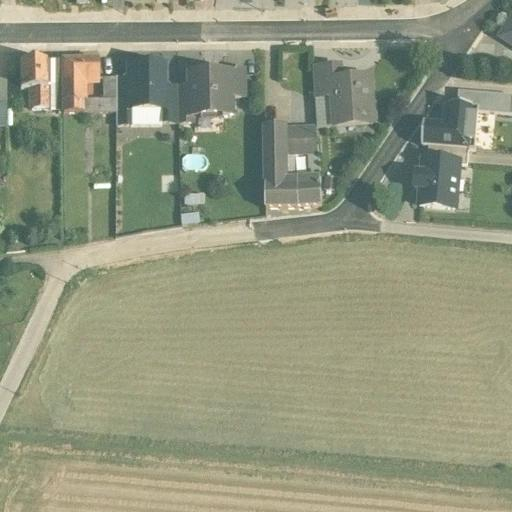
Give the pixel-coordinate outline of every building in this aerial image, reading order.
[(511,24),(502,40),(511,47),(511,24)] [(97,85),(97,63),(61,64),(62,112),(62,117),(83,116),(83,103),(84,103),(84,85),(97,85)] [(45,64),(20,64),(20,93),(45,93),(45,64)] [(61,64),(45,64),(45,93),(45,112),(62,112),(61,64)] [(164,69),(127,69),(127,82),(127,113),(130,113),(161,113),(164,113),(164,90),(164,69)] [(370,82),(343,84),(342,70),(332,71),(334,99),(336,127),(373,125),(370,82)] [(332,71),(313,72),(315,100),(334,99),(332,71)] [(229,77),(193,78),(193,90),(194,119),(196,119),(221,118),(224,121),(229,121),(234,116),(234,109),(231,106),(231,101),(245,101),(244,72),(229,73),(229,77)] [(115,103),(115,82),(103,82),(104,103),(115,103)] [(127,82),(115,82),(115,103),(115,116),(115,128),(130,128),(130,113),(127,113),(127,82)] [(177,90),(164,90),(164,113),(161,113),(161,126),(178,126),(177,90)] [(193,90),(177,90),(178,126),(196,126),(196,119),(194,119),(193,90)] [(45,112),(45,93),(20,93),(21,112),(45,112)] [(511,100),(459,96),(458,110),(479,112),(479,117),(511,119),(511,100)] [(83,116),(115,116),(115,103),(104,103),(84,103),(83,103),(83,116)] [(424,127),(422,150),(429,151),(468,154),(475,155),(479,117),(479,112),(458,110),(443,109),(442,129),(424,127)] [(317,131),(285,133),(286,157),(286,160),(308,159),(318,158),(317,131)] [(285,133),(265,134),(265,156),(267,156),(286,157),(285,133)] [(95,167),(115,167),(114,135),(93,136),(95,167)] [(468,154),(429,151),(428,164),(459,166),(459,169),(467,170),(468,154)] [(312,183),(286,185),(286,160),(286,157),(267,156),(266,214),(322,210),(320,182),(312,183)] [(319,172),(318,158),(308,159),(309,173),(311,173),(319,172)] [(428,164),(423,163),(422,178),(416,178),(415,193),(421,194),(419,211),(455,214),(459,169),(459,166),(428,164)] [(319,172),(311,173),(312,183),(320,182),(319,172)]
